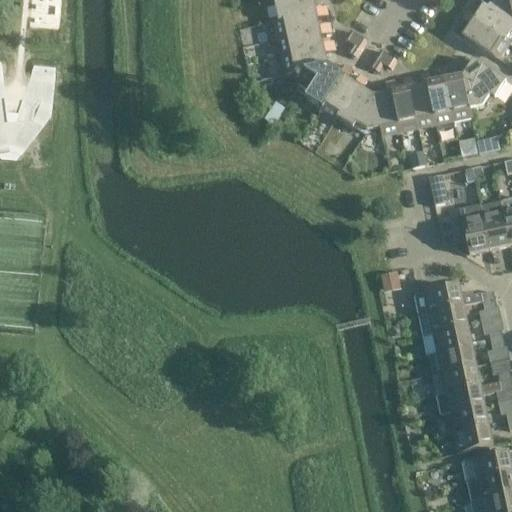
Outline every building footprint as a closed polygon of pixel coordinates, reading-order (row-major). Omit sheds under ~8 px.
[(273,21),(274,24),(274,25),(317,16),(318,20),(328,18),(326,9),(316,11),(314,0),(279,0),(280,4),(275,5),(278,20),(273,21)] [(483,7),(476,20),(473,23),(511,48),(511,45),(511,43),(509,42),(511,36),(511,9),(510,0),(503,0),(488,10),(483,7)] [(473,23),(476,20),(467,14),(462,22),(470,27),(462,40),(496,61),(504,49),(509,51),(511,48),(473,23)] [(280,28),(283,41),(321,33),(322,37),(332,35),(330,27),(320,29),(318,20),(317,16),(274,25),(275,29),(280,28)] [(321,33),(283,41),(286,55),(281,56),(282,60),(325,51),(326,55),(335,53),(334,44),(324,47),(322,37),(321,33)] [(353,47),(359,39),(351,34),(345,42),(353,47)] [(359,39),(353,47),(362,53),(367,45),(359,39)] [(362,53),(353,47),(348,55),(356,61),(362,53)] [(287,64),(290,77),(329,69),(326,55),(325,51),(282,60),(283,64),(287,64)] [(389,59),(381,54),(376,62),(384,67),(389,59)] [(389,59),(384,67),(392,72),(397,64),(389,59)] [(384,67),(376,62),(370,70),(378,75),(384,67)] [(470,113),(484,110),(490,98),(496,102),(504,89),(508,92),(510,88),(473,63),(462,79),(470,113)] [(316,114),(320,116),(344,79),(348,82),(353,73),(346,68),(340,77),(329,69),(290,77),(290,78),(296,77),(299,90),(310,97),(306,102),(319,110),(316,114)] [(472,123),(470,113),(462,79),(449,83),(447,72),(439,74),(441,85),(445,84),(453,122),(467,119),(468,124),(472,123)] [(440,125),(453,122),(445,84),(441,85),(432,86),(430,76),(421,78),(423,89),(427,88),(437,131),(441,130),(440,125)] [(361,78),(355,87),(359,89),(335,126),(338,128),(340,124),(354,132),(357,128),(368,135),(381,132),(382,137),(383,137),(374,98),(363,92),(368,83),(361,78)] [(359,89),(355,87),(348,82),(344,79),(320,116),(323,118),(326,114),(337,121),(334,125),(335,126),(359,89)] [(403,82),(405,92),(410,91),(418,130),(431,127),(433,132),(437,131),(427,88),(423,89),(414,90),(412,80),(403,82)] [(385,86),(388,96),(392,95),(402,138),(406,137),(405,133),(418,130),(410,91),(405,92),(397,94),(394,84),(385,86)] [(392,95),(388,96),(374,98),(383,137),(396,134),(397,139),(402,138),(392,95)] [(487,112),(479,126),(494,135),(502,121),(487,112)] [(496,141),(478,145),(481,158),(499,154),(496,141)] [(424,156),(410,159),(413,172),(426,169),(424,156)] [(484,183),(482,170),(473,172),(476,185),(484,183)] [(467,187),(476,185),(473,172),(465,174),(467,187)] [(443,179),(429,182),(435,210),(449,207),(443,179)] [(511,202),(501,205),(511,250),(511,249),(511,202)] [(481,209),(483,219),(491,254),(511,250),(501,205),(481,209)] [(461,214),(463,223),(470,258),(491,254),(483,219),(481,209),(461,214)] [(383,282),(385,293),(400,290),(397,278),(383,282)] [(419,319),(464,310),(483,306),(481,298),(474,299),(474,298),(462,301),(458,283),(414,293),(419,319)] [(483,306),(496,303),(494,295),(481,298),(483,306)] [(485,314),(497,312),(496,303),(483,306),(485,314)] [(424,339),(468,330),(464,310),(419,319),(424,339)] [(438,357),(473,350),(468,330),(424,339),(428,359),(438,357)] [(504,343),(502,335),(490,338),(492,346),(504,343)] [(504,343),(492,346),(494,354),(506,351),(504,343)] [(473,350),(438,357),(442,377),(477,370),(473,350)] [(436,399),(481,390),(477,370),(442,377),(432,379),(436,399)] [(511,379),(511,375),(499,377),(501,385),(511,382),(511,379)] [(502,394),(511,391),(511,382),(501,385),(502,394)] [(450,417),(485,409),(483,399),(495,397),(495,395),(502,394),(501,385),(481,390),(436,399),(440,419),(450,417)] [(485,409),(450,417),(455,437),(490,429),(485,409)] [(455,437),(459,458),(494,450),(490,429),(455,437)] [(511,454),(463,465),(467,486),(511,476),(511,468),(511,466),(511,465),(511,454)] [(471,506),(511,497),(511,476),(467,486),(471,506)] [(511,511),(511,497),(471,506),(472,511),(511,511)]
